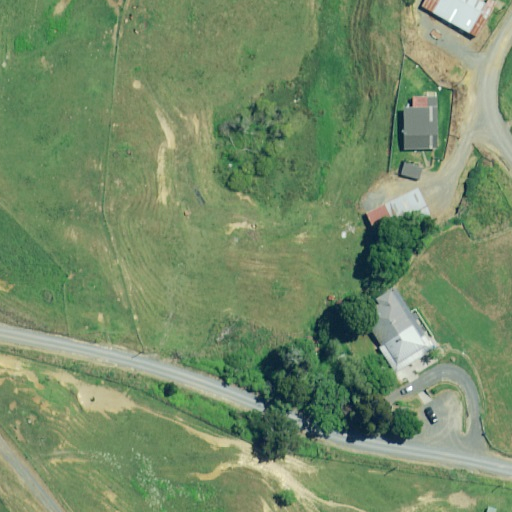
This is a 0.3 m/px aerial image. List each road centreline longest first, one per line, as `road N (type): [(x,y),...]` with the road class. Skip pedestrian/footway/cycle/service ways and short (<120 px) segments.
road 1 (unclassified): [(0,332),(125,360),(351,442),(511,470)]
road 2 (unclassified): [(511,151),(493,125),(487,96),(487,70),(511,26)]
